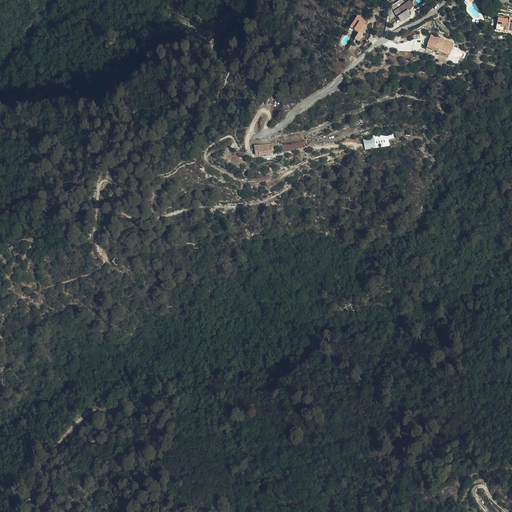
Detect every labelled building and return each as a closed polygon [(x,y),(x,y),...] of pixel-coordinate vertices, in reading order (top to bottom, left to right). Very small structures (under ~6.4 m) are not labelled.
[(404,15),(413,9),(410,4),(401,11),(404,15)] [(416,13),(413,9),(404,15),(407,19),(416,13)] [(369,26),(372,22),(373,20),(364,15),(358,27),(366,31),(363,37),(367,39),(373,28),(369,26)] [(511,25),(505,23),(502,29),(504,29),(503,31),(505,32),(504,35),(511,39),(511,25)] [(462,42),(441,33),(436,45),(457,53),(462,42)] [(287,139),(289,145),(311,138),(308,132),(287,139)] [(364,139),(365,150),(376,148),(376,146),(390,145),(389,139),(394,138),(394,134),(374,136),(374,138),(364,139)] [(276,146),(273,139),(260,144),(263,155),(277,150),(276,146)] [(281,172),(264,178),(264,181),(272,178),(273,180),(283,176),(281,172)]
